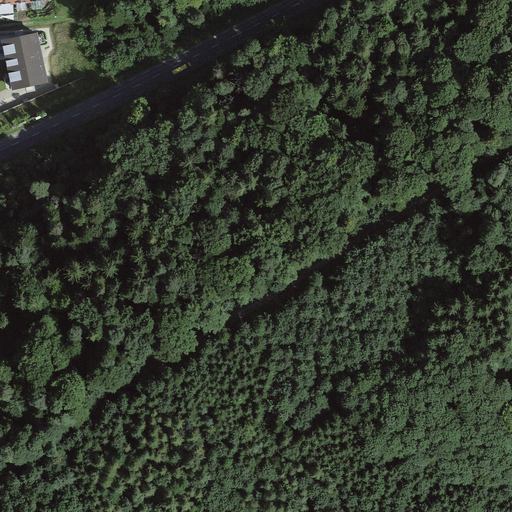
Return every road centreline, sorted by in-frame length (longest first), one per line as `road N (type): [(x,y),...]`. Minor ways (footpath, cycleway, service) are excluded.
road 1 (track): [(511,147),(157,366),(0,477)]
road 2 (secondary): [(0,151),(306,0)]
